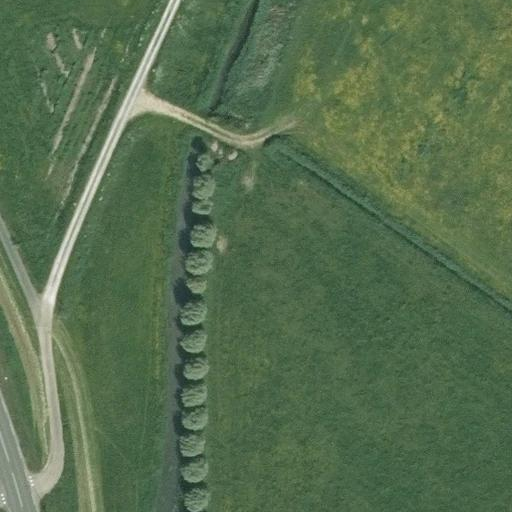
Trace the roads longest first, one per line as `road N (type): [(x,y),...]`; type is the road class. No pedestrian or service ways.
road 1 (unclassified): [(44,323),(61,247),(171,0)]
road 2 (unclassified): [(17,491),(41,484),(55,462),(44,323)]
